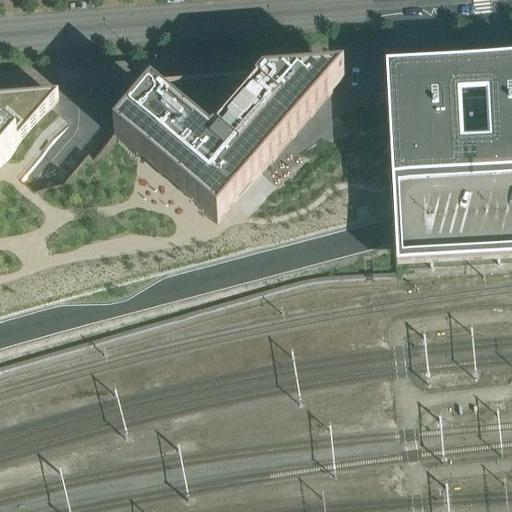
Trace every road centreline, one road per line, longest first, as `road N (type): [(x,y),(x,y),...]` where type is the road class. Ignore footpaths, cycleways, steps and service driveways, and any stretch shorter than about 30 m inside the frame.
road 1 (secondary): [(0,44),(511,4)]
road 2 (secondary): [(335,0),(0,24)]
